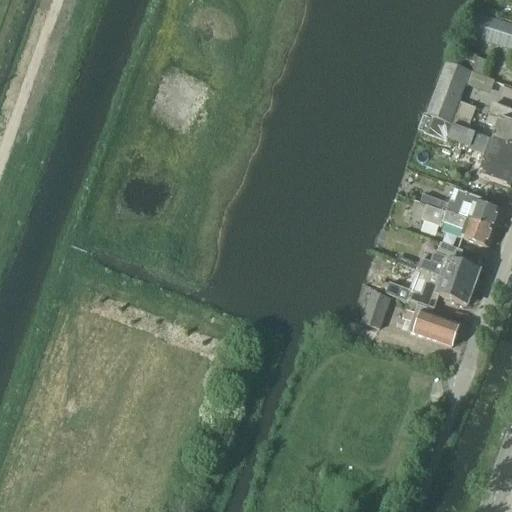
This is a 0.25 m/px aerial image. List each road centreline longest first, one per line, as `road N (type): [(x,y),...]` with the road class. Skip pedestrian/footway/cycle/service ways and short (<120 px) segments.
road 1 (residential): [(454,406),(511,239)]
road 2 (track): [(0,141),(51,0)]
